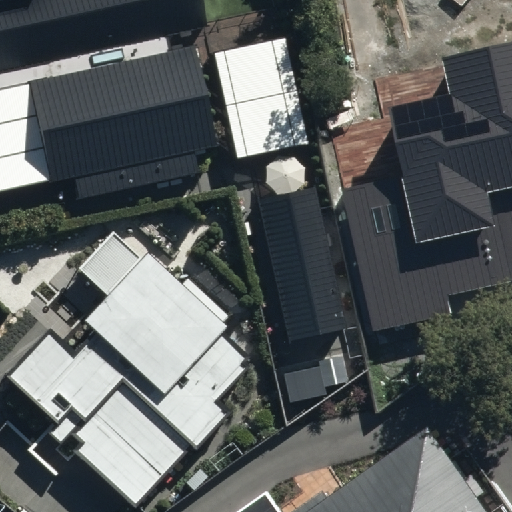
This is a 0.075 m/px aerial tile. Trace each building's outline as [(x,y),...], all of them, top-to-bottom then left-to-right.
[(0,0),(0,100),(29,94),(54,205),(219,168),(189,35),(207,31),(200,0),(0,0)] [(454,316),(450,298),(511,283),(511,266),(511,262),(511,261),(511,42),(440,59),(449,95),(385,109),(401,177),(338,191),(371,335),(454,316)] [(327,183),(259,198),(292,340),(360,325),(327,183)] [(5,378),(134,493),(254,360),(221,332),(232,320),(122,222),(79,269),(116,302),(77,346),(53,324),(5,378)] [(486,511),(425,429),(311,511),(285,511),(271,492),(243,511),(486,511)]
